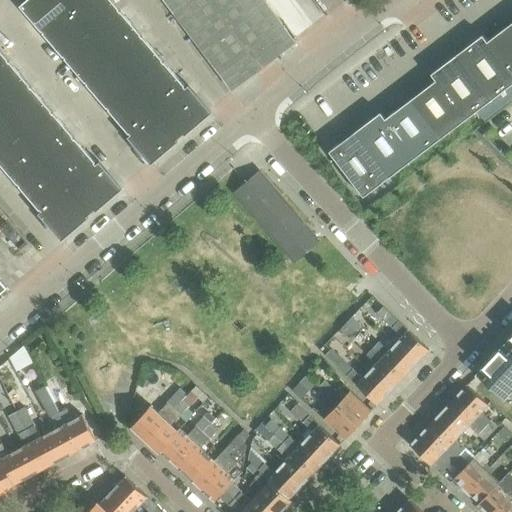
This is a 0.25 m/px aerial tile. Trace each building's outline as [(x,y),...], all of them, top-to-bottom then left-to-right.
[(71,9),(64,0),(26,0),(20,5),(43,33),(71,9)] [(81,0),(64,0),(71,9),(81,0)] [(121,10),(112,0),(81,0),(71,9),(93,34),(121,10)] [(296,42),(264,0),(164,0),(232,90),(296,42)] [(93,34),(71,9),(43,33),(65,58),(93,34)] [(143,36),(121,10),(93,34),(115,60),(143,36)] [(511,23),(488,42),(511,73),(511,23)] [(115,60),(93,34),(65,58),(87,84),(115,60)] [(511,85),(511,73),(488,42),(483,35),(457,55),(492,100),(511,85)] [(165,61),(143,36),(115,60),(137,85),(165,61)] [(0,69),(10,61),(0,48),(0,69)] [(492,100),(457,55),(432,75),(437,81),(466,120),(492,100)] [(137,85),(115,60),(87,84),(109,109),(137,85)] [(32,86),(10,61),(0,69),(0,105),(4,110),(32,86)] [(187,87),(185,85),(165,61),(137,85),(159,111),(187,87)] [(466,120),(437,81),(411,100),(441,139),(466,120)] [(159,111),(137,85),(109,109),(129,133),(131,134),(159,111)] [(212,112),(189,85),(187,87),(159,111),(180,136),(184,133),(186,135),(212,112)] [(54,112),(32,86),(4,110),(26,136),(54,112)] [(441,139),(411,100),(386,120),(416,159),(441,139)] [(0,157),(26,136),(4,110),(0,113),(0,157)] [(177,139),(180,136),(159,111),(131,134),(128,137),(151,164),(178,141),(177,139)] [(76,137),(54,112),(26,136),(48,161),(76,137)] [(416,159),(386,120),(381,113),(356,133),(390,178),(416,159)] [(390,178),(356,133),(330,152),(364,198),(390,178)] [(48,161),(26,136),(0,157),(0,162),(19,185),(48,161)] [(97,163),(96,161),(76,137),(48,161),(70,187),(97,163)] [(70,187),(48,161),(19,185),(40,209),(41,211),(70,187)] [(123,188),(100,161),(97,163),(70,187),(91,212),(95,209),(96,211),(123,188)] [(319,242),(260,171),(234,193),(294,263),(319,242)] [(87,216),(91,212),(70,187),(41,211),(39,213),(62,240),(89,217),(87,216)] [(386,322),(393,315),(384,307),(377,314),(386,322)] [(430,350),(399,320),(392,327),(402,337),(395,344),(417,364),(430,350)] [(417,364),(395,344),(389,351),(379,342),(364,327),(358,334),(373,348),(404,377),(417,364)] [(511,377),(511,349),(506,344),(492,358),(511,377)] [(404,377),(373,348),(367,355),(376,363),(369,370),(391,391),(404,377)] [(363,377),(353,369),(332,349),(325,356),(347,375),(378,405),(391,391),(369,370),(363,377)] [(488,362),(477,374),(504,399),(511,390),(511,377),(492,358),(491,359),(488,362)] [(316,384),(306,375),(299,383),(309,392),(316,384)] [(373,410),(351,390),(344,398),(334,389),(334,388),(325,380),(320,386),(328,395),(360,424),(373,410)] [(146,440),(174,409),(194,389),(186,381),(167,402),(168,403),(159,413),(152,405),(135,423),(133,429),(146,440)] [(96,440),(81,414),(78,408),(69,412),(67,408),(68,407),(54,382),(46,387),(59,412),(80,449),(96,440)] [(481,412),(488,405),(483,400),(489,394),(478,384),(472,390),(467,385),(454,398),(492,434),(498,428),(481,412)] [(80,449),(59,412),(46,387),(38,391),(51,416),(52,416),(54,421),(46,426),(50,432),(63,458),(80,449)] [(360,424),(328,395),(322,401),(332,410),(325,418),(347,438),(360,424)] [(492,434),(454,398),(442,412),(463,432),(469,425),(486,441),(492,434)] [(41,437),(35,425),(36,425),(26,407),(17,411),(27,429),(47,467),(63,458),(50,432),(41,437)] [(341,444),(310,415),(309,415),(300,407),(293,414),(302,423),(303,422),(313,431),(306,438),(328,458),(341,444)] [(159,452),(161,450),(179,431),(172,425),(181,415),(174,409),(146,440),(159,452)] [(47,467),(27,429),(17,411),(8,416),(18,434),(19,434),(26,446),(17,450),(31,475),(47,467)] [(457,438),(463,432),(442,412),(429,425),(460,454),(469,463),(474,458),(476,456),(457,438)] [(175,463),(204,432),(211,424),(216,419),(210,413),(206,414),(196,425),(197,426),(188,435),(181,429),(179,431),(161,450),(175,463)] [(266,426),(284,443),(315,472),(328,458),(306,438),(299,445),(290,436),(280,427),(272,419),(266,426)] [(284,443),(266,426),(262,422),(256,429),(277,449),(287,458),(281,465),(302,485),(315,472),(284,443)] [(175,463),(188,476),(208,454),(201,447),(217,430),(211,424),(204,432),(175,463)] [(460,454),(429,425),(411,444),(441,473),(460,454)] [(511,436),(511,433),(505,426),(498,433),(507,442),(511,436)] [(201,488),(230,457),(244,443),(247,440),(240,433),(224,451),(215,461),(208,454),(188,476),(201,488)] [(9,455),(2,442),(0,438),(0,457),(14,484),(31,475),(17,450),(9,455)] [(230,457),(201,488),(215,501),(219,496),(226,489),(232,483),(235,479),(228,473),(236,464),(245,455),(247,446),(244,443),(230,457)] [(0,495),(16,487),(14,484),(0,457),(0,495)] [(466,493),(491,467),(487,464),(484,467),(474,458),(469,463),(454,479),(464,487),(462,489),(466,493)] [(261,472),(259,469),(249,460),(247,471),(255,478),(265,487),(258,494),(276,511),(281,511),(292,500),(290,498),(261,472)] [(302,485),(281,465),(275,472),(265,463),(259,469),(261,472),(290,498),(302,485)] [(480,503),(500,482),(491,474),(494,471),(491,467),(466,493),(470,496),(471,495),(480,503)] [(494,511),(511,494),(511,475),(509,472),(500,482),(480,503),(478,505),(485,511),(494,511)] [(162,511),(126,477),(113,490),(134,510),(141,503),(150,511),(162,511)] [(276,511),(258,494),(251,501),(232,483),(226,489),(249,511),(276,511)] [(249,511),(226,489),(219,496),(230,506),(236,511),(249,511)] [(132,511),(134,510),(113,490),(100,504),(108,511),(132,511)] [(511,511),(511,494),(494,511),(511,511)] [(422,511),(409,500),(398,511),(422,511)] [(108,511),(100,504),(98,502),(88,511),(108,511)]
